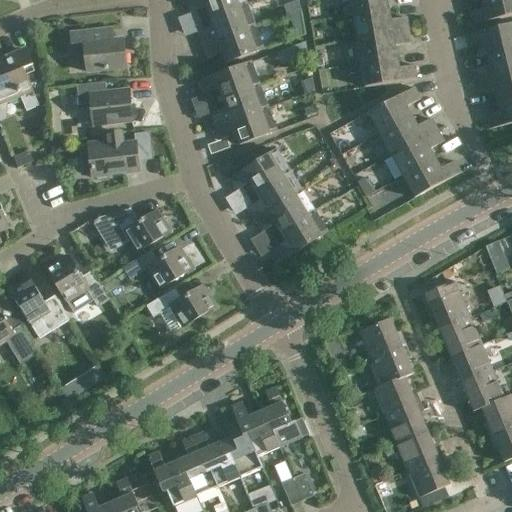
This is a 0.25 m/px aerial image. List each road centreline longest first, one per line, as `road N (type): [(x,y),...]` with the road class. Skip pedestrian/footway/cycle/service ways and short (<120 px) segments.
road 1 (tertiary): [(0,494),(279,324)]
road 2 (tertiary): [(279,324),(511,190)]
road 3 (residential): [(488,503),(398,289)]
road 4 (residential): [(359,508),(279,324)]
road 5 (residential): [(485,172),(461,126),(434,0)]
road 6 (residential): [(190,174),(164,87),(159,0)]
road 7 (residential): [(279,324),(190,174)]
road 8 (residential): [(190,174),(81,212),(39,239)]
